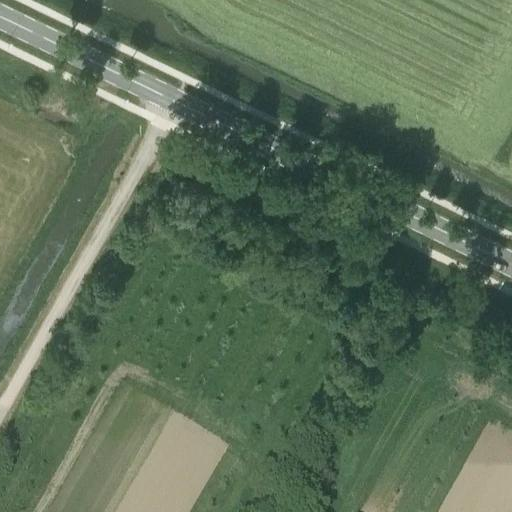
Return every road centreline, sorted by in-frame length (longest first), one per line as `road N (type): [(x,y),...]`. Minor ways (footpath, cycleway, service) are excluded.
road 1 (primary): [(511,266),(173,102)]
road 2 (unclassified): [(0,414),(173,102)]
road 3 (primary): [(173,102),(0,19)]
